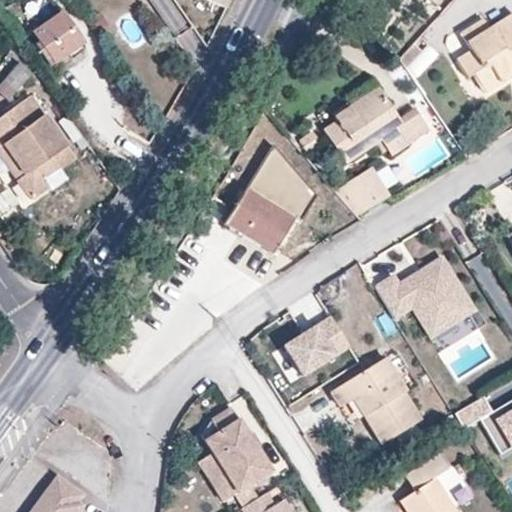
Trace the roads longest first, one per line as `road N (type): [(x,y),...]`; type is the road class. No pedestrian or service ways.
road 1 (secondary): [(263,0),(136,227),(50,348)]
road 2 (residential): [(215,344),(399,219),(511,154)]
road 3 (residential): [(215,344),(334,511)]
road 4 (residential): [(50,348),(78,376),(150,416)]
